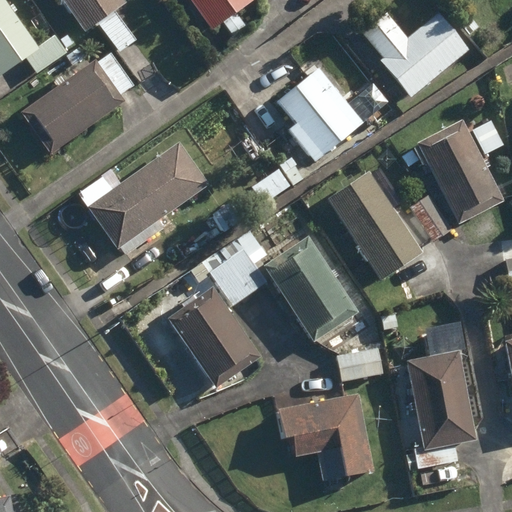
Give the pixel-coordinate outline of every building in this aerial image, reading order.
[(48,69),(61,60),(69,55),(57,37),(39,50),(2,0),(0,0),(0,79),(24,62),(36,78),(48,69)] [(99,25),(121,55),(136,44),(115,14),(127,5),(122,0),(61,0),(86,34),(99,25)] [(189,0),(214,33),(256,1),(255,0),(189,0)] [(237,16),(225,25),(233,35),(244,26),(237,16)] [(382,64),(412,100),(469,53),(439,17),(408,42),(388,18),(365,37),(385,61),(382,64)] [(459,25),(470,38),(479,30),(468,18),(459,25)] [(291,56),(301,67),(317,52),(308,41),(291,56)] [(78,49),(65,58),(73,69),(86,60),(78,49)] [(21,116),(52,158),(126,105),(121,98),(135,88),(112,56),(98,66),(95,63),(21,116)] [(371,75),(385,92),(394,84),(380,67),(371,75)] [(290,135),(316,165),(364,125),(320,72),(280,106),(298,128),(290,135)] [(418,146),(460,227),(505,203),(464,123),(418,146)] [(89,210),(120,253),(210,188),(179,145),(89,210)] [(327,203),(382,284),(423,256),(369,175),(327,203)] [(272,188),(280,199),(294,189),(287,178),(272,188)] [(410,211),(434,244),(452,232),(429,198),(410,211)] [(265,270),(315,344),(359,315),(309,240),(265,270)] [(227,264),(250,297),(267,285),(244,253),(227,264)] [(211,258),(157,294),(163,303),(217,267),(211,258)] [(232,309),(250,297),(227,264),(210,277),(232,309)] [(170,323),(217,391),(261,360),(215,292),(170,323)] [(381,320),(383,333),(398,330),(396,317),(381,320)] [(338,360),(342,385),(383,377),(379,353),(338,360)] [(415,453),(419,472),(458,464),(455,448),(477,443),(460,356),(407,366),(424,451),(415,453)] [(320,456),(325,484),(374,475),(359,398),(279,414),(285,444),(294,442),(297,460),(320,456)] [(0,501),(0,511),(12,511),(10,500),(0,501)]
